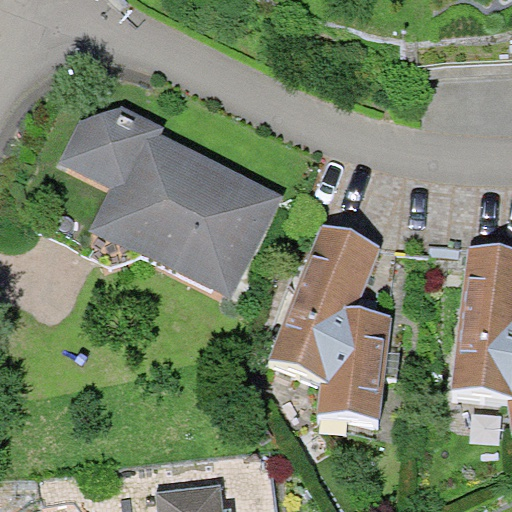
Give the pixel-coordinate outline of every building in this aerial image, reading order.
[(144,255),(232,297),(283,196),(162,134),(165,125),(124,106),(83,119),(60,162),(112,188),(90,230),(144,255)] [(268,360),(322,381),(318,413),(379,419),(385,374),(388,351),(392,316),(358,305),(379,246),(322,224),(268,360)] [(452,389),(508,395),(511,420),(511,250),(470,245),(452,389)] [(399,353),(388,351),(385,374),(396,375),(399,353)] [(156,492),(159,511),(225,511),(222,484),(156,492)]
